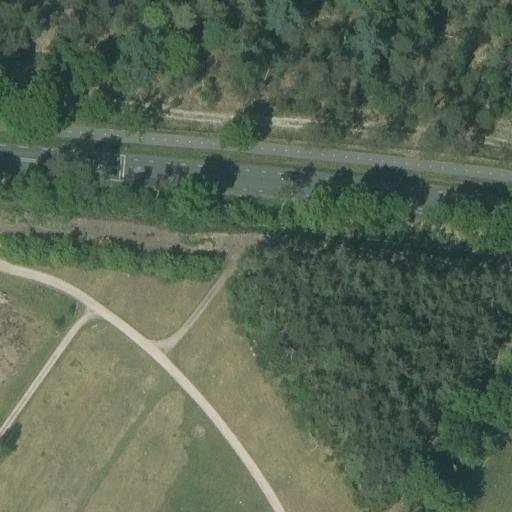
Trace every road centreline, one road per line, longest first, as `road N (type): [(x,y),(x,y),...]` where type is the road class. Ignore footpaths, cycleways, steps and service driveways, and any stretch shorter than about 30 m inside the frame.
road 1 (track): [(511,147),(179,109),(0,74)]
road 2 (primary): [(511,214),(0,159)]
road 3 (track): [(156,355),(248,261),(495,295),(511,304)]
road 4 (track): [(92,306),(197,399),(277,511)]
road 5 (track): [(511,351),(394,511)]
road 6 (track): [(0,434),(92,306)]
